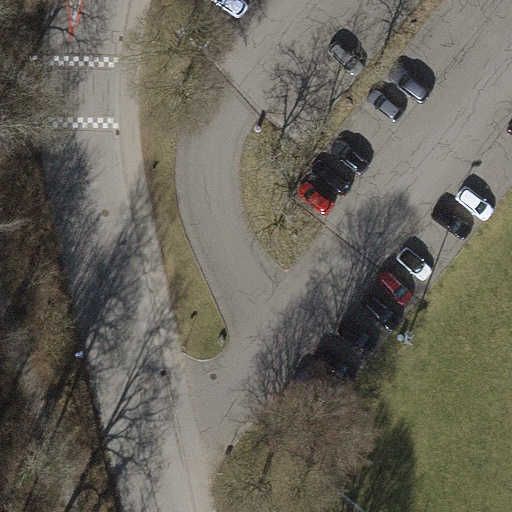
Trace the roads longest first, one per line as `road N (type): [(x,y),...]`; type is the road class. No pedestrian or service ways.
road 1 (residential): [(170,511),(96,178),(88,97),(94,0)]
road 2 (track): [(0,321),(76,511)]
